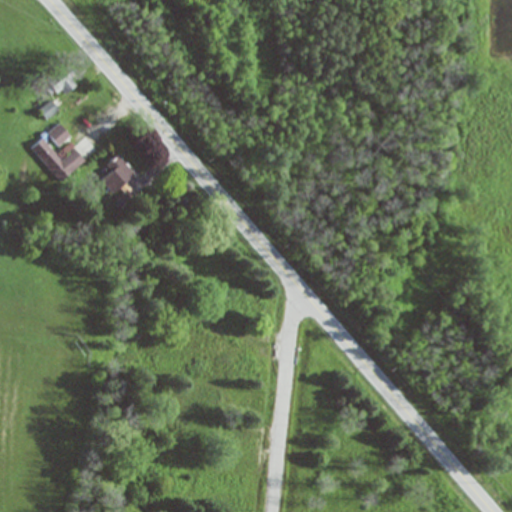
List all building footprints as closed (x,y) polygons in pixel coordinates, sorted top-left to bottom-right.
[(39,111),(45,118),(56,108),(50,101),(39,111)] [(46,134),(56,147),(69,137),(59,124),(46,134)] [(55,154),(42,137),(30,147),(58,182),(84,161),(70,143),(55,154)] [(101,169),(107,174),(99,182),(114,196),(116,194),(126,204),(135,195),(124,183),(135,173),(116,154),(101,169)] [(223,390),(185,387),(183,408),(192,409),(190,431),(207,433),(209,412),(221,414),(223,390)]
